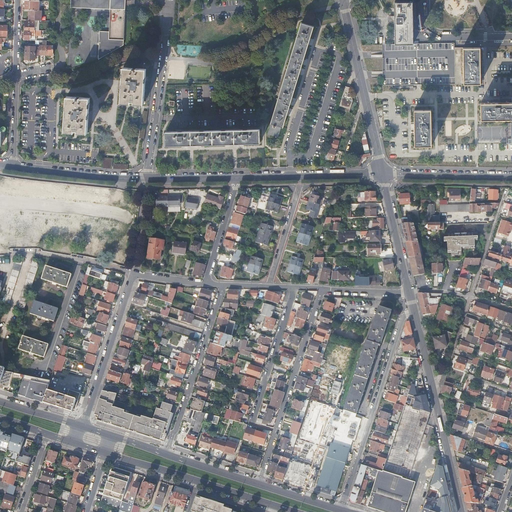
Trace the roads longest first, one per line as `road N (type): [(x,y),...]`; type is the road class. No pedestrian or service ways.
road 1 (residential): [(290,157),(323,51),(339,58),(312,155)]
road 2 (residential): [(340,510),(401,320),(415,311)]
road 3 (tertiary): [(461,511),(415,311)]
road 4 (residential): [(259,483),(322,289)]
road 5 (residential): [(223,284),(166,454)]
road 6 (tertiary): [(382,174),(343,2)]
road 7 (residential): [(15,168),(18,0)]
road 8 (residential): [(83,426),(133,271)]
road 9 (residential): [(146,179),(167,35)]
road 10 (residential): [(294,288),(251,422)]
road 11 (residential): [(0,251),(68,255),(133,271)]
road 12 (residential): [(146,179),(15,168)]
road 13 (residential): [(511,178),(382,174)]
road 14 (tertiary): [(409,291),(382,174)]
